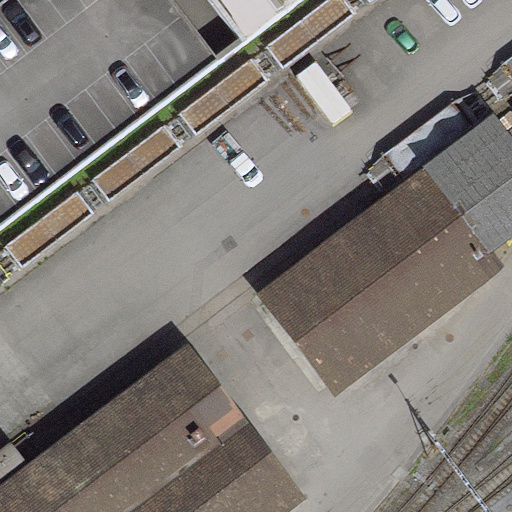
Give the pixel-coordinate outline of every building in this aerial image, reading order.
[(0,231),(218,65),(168,0),(10,0),(0,8),(0,231)] [(209,0),(243,45),(301,0),(209,0)] [(288,69),(324,117),(344,102),(308,54),(288,69)] [(493,267),(426,179),(266,300),(334,389),(493,267)] [(0,511),(270,511),(291,497),(189,363),(0,506),(0,511)]
